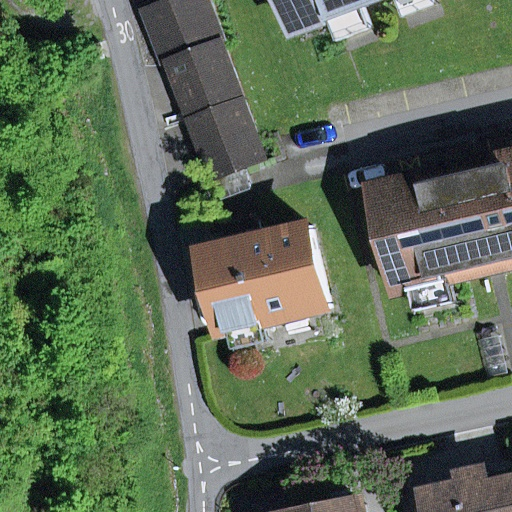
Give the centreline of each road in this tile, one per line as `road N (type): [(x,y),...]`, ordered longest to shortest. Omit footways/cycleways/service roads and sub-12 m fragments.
road 1 (residential): [(205,466),(165,208),(115,0)]
road 2 (residential): [(205,466),(511,401)]
